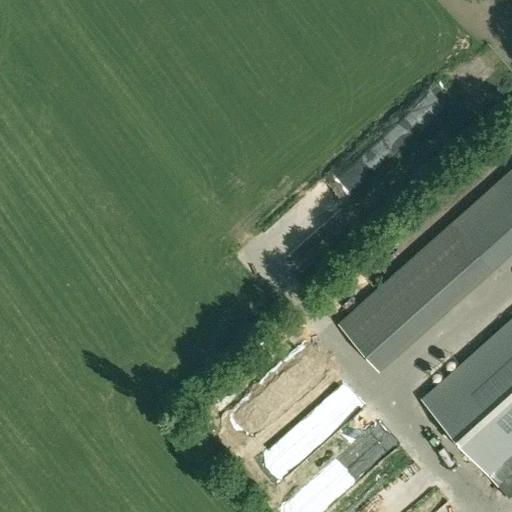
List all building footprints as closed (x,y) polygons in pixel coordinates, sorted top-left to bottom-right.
[(462,62),(450,73),(458,82),(471,72),(462,62)] [(474,72),(460,83),(472,100),(487,89),(474,72)] [(511,169),(454,222),(485,260),(492,268),(511,250),(511,169)] [(511,319),(423,399),(511,498),(511,319)] [(345,449),(375,429),(365,415),(294,464),(305,480),(287,492),(300,511),(317,511),(366,479),(345,449)] [(438,511),(438,510),(443,508),(438,499),(414,511),(438,511)]
